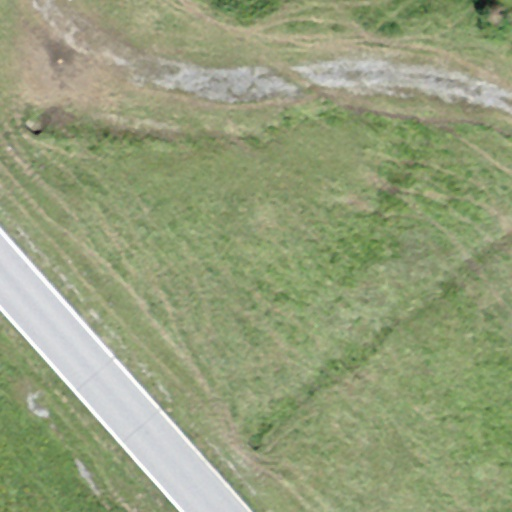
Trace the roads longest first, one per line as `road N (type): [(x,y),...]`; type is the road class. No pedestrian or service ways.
road 1 (track): [(511,119),(469,94),(367,71),(182,81),(99,46),(37,0)]
road 2 (unclassified): [(0,280),(204,511)]
